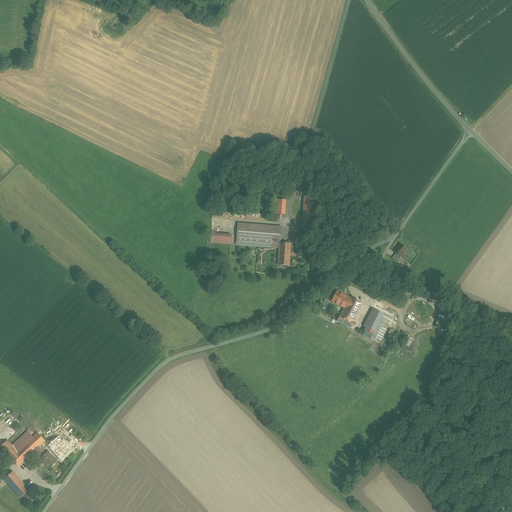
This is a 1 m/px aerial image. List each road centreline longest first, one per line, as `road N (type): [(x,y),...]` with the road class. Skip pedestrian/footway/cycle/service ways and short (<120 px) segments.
road 1 (unclassified): [(469,127),(384,245),(280,319),(164,358),(40,511)]
road 2 (unclassified): [(367,0),(469,127)]
